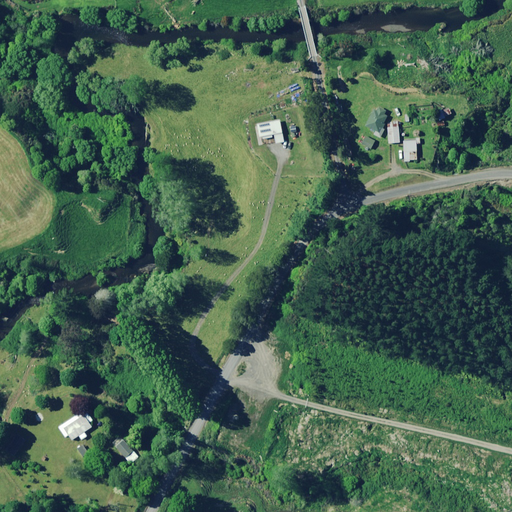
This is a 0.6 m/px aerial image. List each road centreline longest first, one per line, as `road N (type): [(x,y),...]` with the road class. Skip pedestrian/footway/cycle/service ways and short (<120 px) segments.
road 1 (unclassified): [(138,511),(282,261),(312,217),(347,200)]
road 2 (unclassified): [(347,200),(301,0)]
road 3 (unclassified): [(347,200),(477,163),(511,164)]
